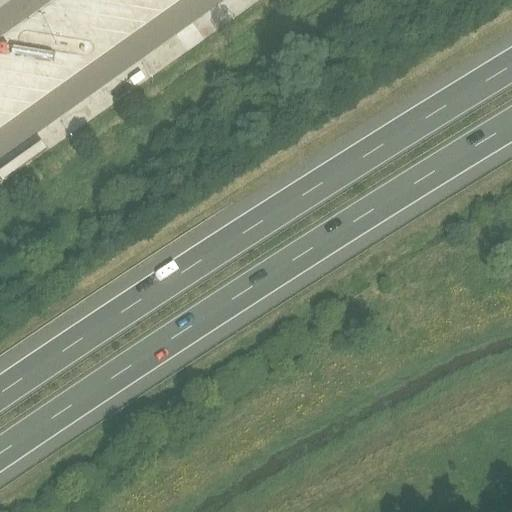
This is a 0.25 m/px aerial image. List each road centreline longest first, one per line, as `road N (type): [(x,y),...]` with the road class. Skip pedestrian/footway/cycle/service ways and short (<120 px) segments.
road 1 (motorway): [(0,458),(511,129)]
road 2 (motorway): [(511,70),(0,399)]
